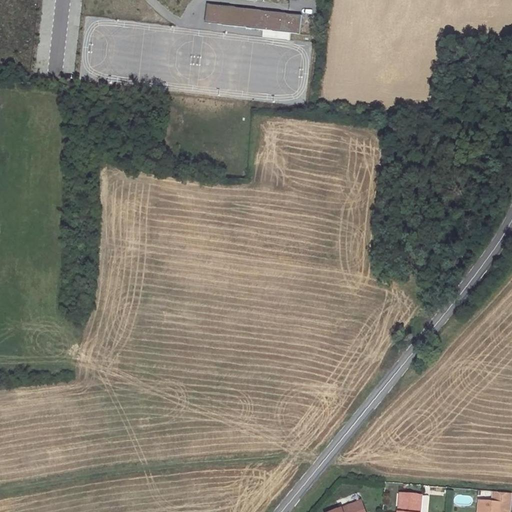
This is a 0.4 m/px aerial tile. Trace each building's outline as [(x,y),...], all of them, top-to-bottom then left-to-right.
[(218,24),(220,6),(208,4),(205,23),(218,24)] [(300,34),(302,15),(220,6),(218,24),(300,34)] [(425,494),(408,492),(406,511),(402,511),(431,511),(433,495),(425,494)] [(511,494),(495,493),(495,502),(481,501),(479,511),(507,511),(508,510),(510,511),(511,494)] [(370,511),(365,499),(331,511),(370,511)]
